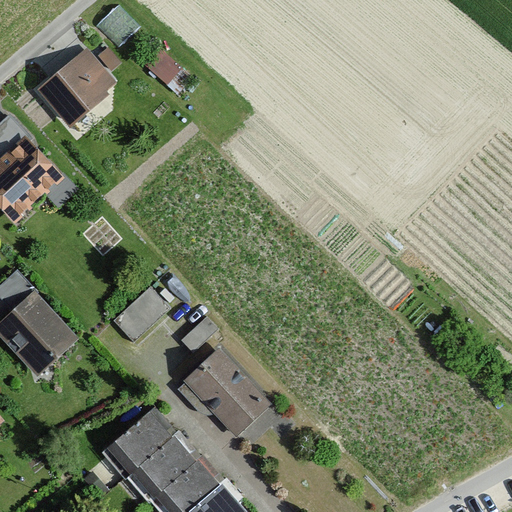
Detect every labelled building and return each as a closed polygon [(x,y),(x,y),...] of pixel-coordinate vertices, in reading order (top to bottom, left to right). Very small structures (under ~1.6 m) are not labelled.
[(98,22),(120,45),(142,25),(120,2),(98,22)] [(87,49),(39,90),(72,128),(109,95),(105,91),(115,82),(87,49)] [(166,50),(151,67),(179,92),(194,76),(166,50)] [(0,158),(1,160),(0,160),(0,207),(14,223),(45,194),(58,207),(78,189),(63,173),(61,175),(28,140),(30,137),(9,115),(0,123),(0,158)] [(78,339),(17,272),(0,287),(0,296),(14,312),(0,324),(0,335),(37,376),(78,339)] [(150,287),(115,321),(135,341),(169,308),(150,287)] [(219,329),(207,316),(181,340),(194,353),(219,329)] [(272,403),(220,347),(184,381),(186,383),(180,389),(203,413),(214,413),(236,437),(272,403)] [(150,411),(107,448),(153,500),(156,498),(168,511),(245,511),(223,486),(221,488),(198,462),(196,464),(150,411)]
